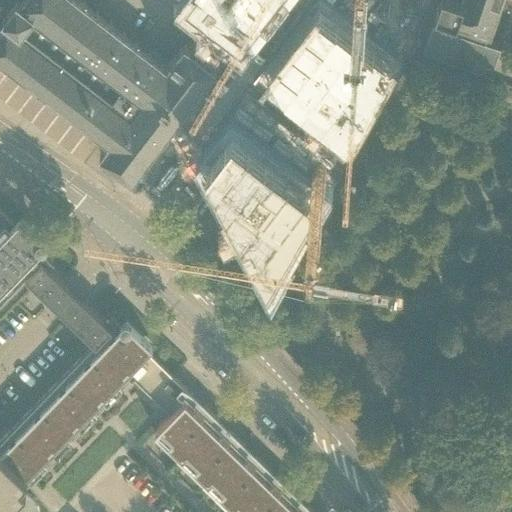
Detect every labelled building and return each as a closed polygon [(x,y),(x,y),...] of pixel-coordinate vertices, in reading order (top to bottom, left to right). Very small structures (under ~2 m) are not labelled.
[(0,0),(0,56),(2,58),(3,56),(13,64),(12,65),(15,68),(16,66),(26,74),(25,75),(28,78),(29,77),(39,84),(38,85),(41,88),(42,86),(52,94),(51,95),(54,98),(55,96),(65,104),(64,105),(68,108),(68,107),(79,115),(78,116),(81,118),(82,117),(92,125),(91,126),(93,128),(95,127),(105,135),(104,136),(109,140),(107,143),(109,144),(104,151),(102,149),(100,153),(103,156),(105,154),(111,159),(110,161),(112,163),(114,161),(120,165),(119,168),(121,169),(123,167),(129,172),(127,174),(131,177),(134,173),(132,172),(137,166),(139,167),(216,66),(185,42),(167,65),(150,51),(83,0),(0,0)] [(186,2),(186,3),(205,17),(241,45),(274,0),(187,0),(186,2)] [(511,0),(438,0),(435,11),(449,16),(447,23),(433,18),(426,38),(423,45),(491,68),(500,41),(486,36),(488,30),(490,30),(499,0),(511,0)] [(272,68),(265,77),(348,141),(393,62),(319,6),(272,68)] [(233,119),(205,155),(271,278),(322,187),(233,119)] [(27,475),(126,372),(147,351),(152,345),(126,320),(121,326),(103,308),(98,313),(86,301),(85,300),(76,292),(69,285),(67,284),(66,282),(54,270),(59,266),(41,248),(46,243),(20,217),(15,223),(0,208),(0,301),(26,275),(46,294),(52,300),(53,301),(60,308),(70,318),(75,322),(95,341),(0,439),(0,511),(38,511),(37,507),(31,498),(23,490),(33,480),(27,475)] [(147,351),(126,372),(166,411),(150,426),(239,511),(313,511),(307,506),(301,511),(290,500),(295,495),(281,481),(275,486),(264,475),(270,470),(255,456),(250,461),(238,450),(244,445),(229,431),(224,436),(212,425),(218,420),(203,406),(198,411),(186,400),(192,395),(147,351)]
